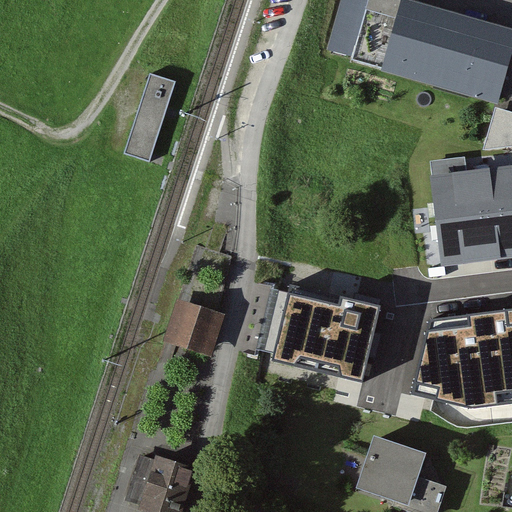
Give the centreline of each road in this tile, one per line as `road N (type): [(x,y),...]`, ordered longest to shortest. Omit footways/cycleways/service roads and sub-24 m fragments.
road 1 (residential): [(243,511),(211,480),(207,456),(247,254),(257,119),(299,0)]
road 2 (track): [(0,110),(55,135),(81,125),(163,0)]
